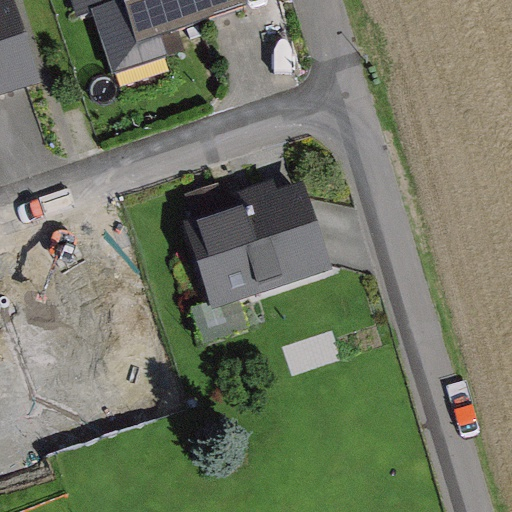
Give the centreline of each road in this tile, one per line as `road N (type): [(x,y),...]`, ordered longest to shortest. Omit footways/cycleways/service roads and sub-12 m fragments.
road 1 (residential): [(470,511),(350,93)]
road 2 (residential): [(350,93),(0,210)]
